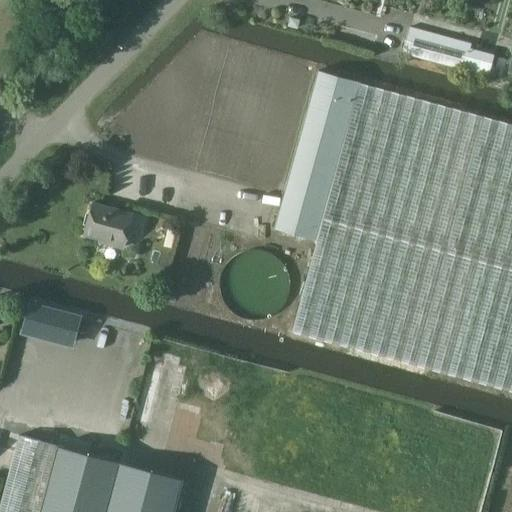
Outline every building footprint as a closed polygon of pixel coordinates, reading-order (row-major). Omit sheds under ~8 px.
[(287,26),(295,29),(297,21),(289,19),(287,26)] [(402,53),(464,69),(469,48),(471,43),(409,27),(402,53)] [(501,81),(511,83),(511,44),(501,81)] [(464,69),(463,70),(489,77),(495,55),(469,48),(464,69)] [(317,239),(292,331),(511,392),(511,125),(317,71),(273,227),(317,239)] [(122,248),(131,214),(93,204),(84,234),(99,239),(98,242),(122,248)] [(288,284),(287,278),(286,271),(283,266),(280,261),(276,257),(272,254),(267,251),(261,248),(256,248),(250,248),(245,248),(239,250),(234,252),(228,256),(225,260),(221,265),(218,270),(216,277),(216,283),(216,287),(218,295),(220,301),(224,305),(229,310),(234,313),(240,316),(246,317),(254,318),(260,317),(266,315),(272,312),(277,307),(281,302),(284,297),(286,291),(288,284)] [(23,327),(58,336),(63,317),(28,307),(23,327)] [(152,405),(160,373),(147,370),(140,402),(152,405)] [(39,511),(57,445),(18,435),(0,503),(0,511),(39,511)] [(173,511),(183,479),(57,445),(39,511),(173,511)]
